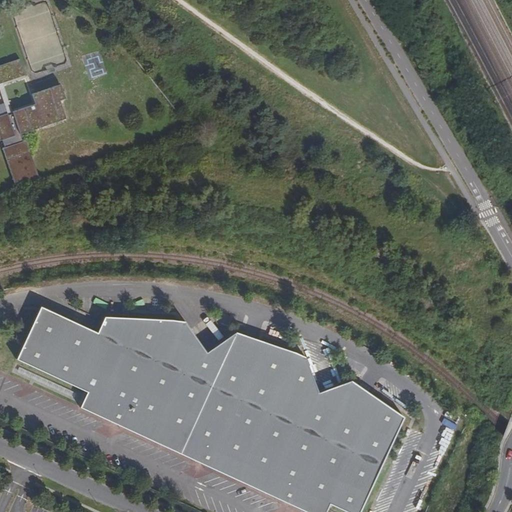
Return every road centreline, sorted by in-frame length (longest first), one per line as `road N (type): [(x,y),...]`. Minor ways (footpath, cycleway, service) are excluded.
road 1 (unclassified): [(363,0),(511,254)]
road 2 (unclassified): [(141,511),(0,446)]
